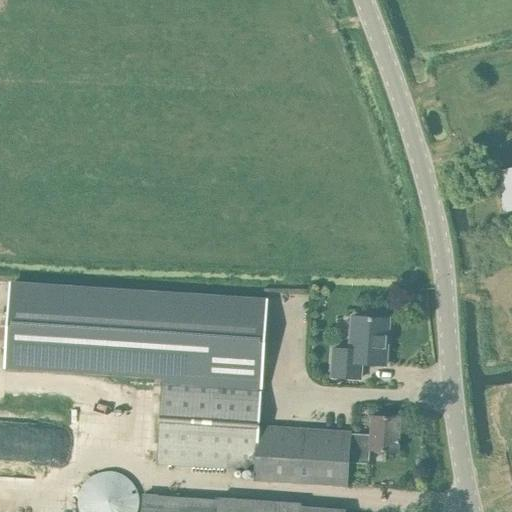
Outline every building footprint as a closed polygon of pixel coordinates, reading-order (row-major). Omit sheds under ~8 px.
[(511,166),(493,172),(504,213),(511,210),(511,166)] [(162,375),(262,381),(267,301),(11,285),(6,365),(162,375)] [(353,315),(351,349),(335,347),(333,376),(361,378),(362,363),(386,364),(390,318),(353,315)] [(259,424),(262,381),(162,375),(156,463),(253,470),(252,480),(348,487),(349,461),(369,463),(370,450),(398,452),(401,416),(371,414),(370,433),(351,432),(351,431),(259,424)] [(11,429),(11,458),(84,459),(84,430),(11,429)] [(113,472),(108,472),(103,472),(98,473),(93,476),(88,479),(85,482),(82,487),(79,492),(78,497),(78,502),(78,507),(79,511),(136,511),(138,507),(138,502),(138,497),(137,492),(134,487),(131,482),(128,479),(123,476),(118,473),(113,472)] [(358,511),(301,509),(301,502),(218,496),(218,499),(142,494),(141,511),(358,511)]
